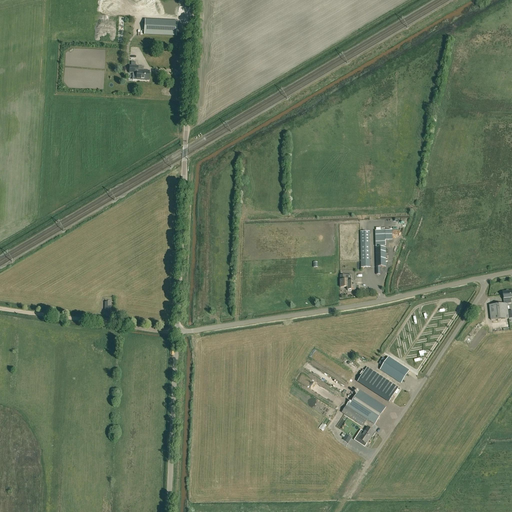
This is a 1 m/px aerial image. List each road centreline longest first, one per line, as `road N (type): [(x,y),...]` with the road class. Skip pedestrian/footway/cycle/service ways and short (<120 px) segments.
road 1 (unclassified): [(177,331),(511,272)]
road 2 (unclassified): [(177,331),(194,0)]
road 3 (unclassified): [(168,511),(177,331)]
road 4 (track): [(177,331),(0,308)]
